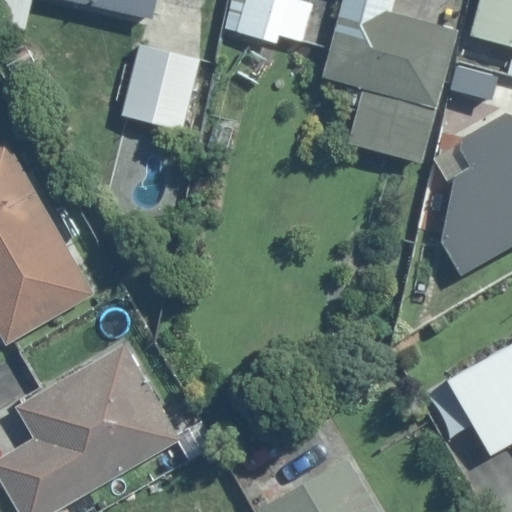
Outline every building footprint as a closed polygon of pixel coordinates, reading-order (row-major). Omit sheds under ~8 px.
[(5,0),(0,24),(31,31),(37,0),(51,0),(151,21),(155,0),(5,0)] [(294,0),(246,0),(238,31),(281,44),(294,0)] [(347,0),(327,73),(368,84),(351,144),(421,163),(459,27),(389,8),(390,0),(347,0)] [(511,0),(480,0),(473,32),(511,41),(511,0)] [(185,129),(201,66),(203,59),(141,44),(123,114),(185,129)] [(465,275),(511,247),(511,109),(461,141),(474,162),(460,171),(442,240),(465,275)] [(97,286),(10,134),(0,139),(0,321),(8,336),(97,286)] [(511,337),(425,389),(454,438),(475,425),(494,457),(511,446),(511,337)] [(43,511),(180,433),(126,338),(17,398),(37,432),(0,452),(0,469),(23,511),(43,511)] [(267,511),(380,511),(343,453),(297,482),(282,459),(254,477),(269,501),(263,505),(267,511)]
